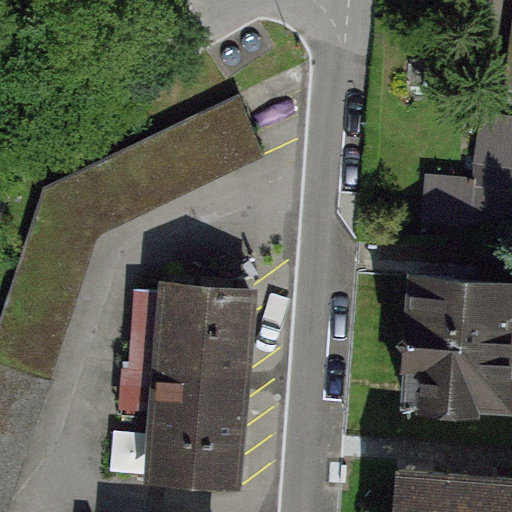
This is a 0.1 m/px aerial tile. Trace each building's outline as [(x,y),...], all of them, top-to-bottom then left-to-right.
[(266,154),(241,98),(55,194),(0,347),(0,511),(17,511),(110,228),(266,154)] [(511,120),(483,118),(476,184),(427,179),(424,213),(511,221),(511,120)] [(511,345),(511,279),(414,272),(404,403),(474,408),(475,397),(508,399),(511,345)] [(252,303),(162,293),(142,477),(232,487),(252,303)] [(511,511),(511,479),(399,472),(396,511),(511,511)]
